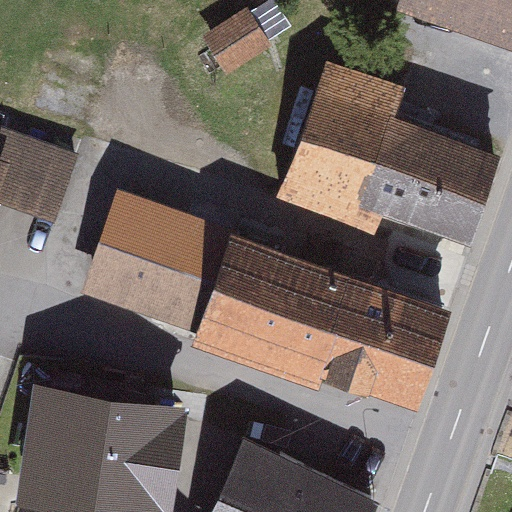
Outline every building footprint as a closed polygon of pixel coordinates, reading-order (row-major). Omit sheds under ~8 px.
[(511,0),(384,0),(381,9),(497,47),(511,0)] [(246,13),(200,39),(223,79),(269,53),(246,13)] [(389,90),(311,64),(264,207),(464,272),(499,166),(377,127),(389,90)] [(437,312),(108,196),(73,294),(402,410),(437,312)] [(148,511),(163,410),(23,391),(8,499),(102,511),(148,511)] [(353,511),(358,503),(223,444),(193,511),(353,511)]
